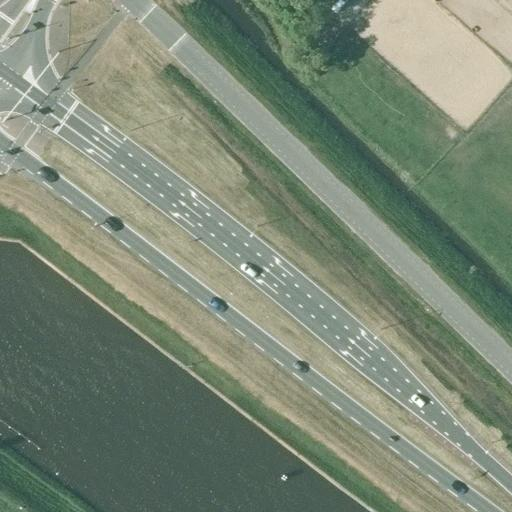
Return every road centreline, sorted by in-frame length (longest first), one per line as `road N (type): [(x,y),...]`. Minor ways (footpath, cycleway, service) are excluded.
road 1 (primary): [(0,141),(490,511)]
road 2 (unclassified): [(132,0),(511,366)]
road 3 (primary): [(511,483),(346,332),(127,165)]
road 4 (primary): [(127,165),(104,127),(40,64),(37,0)]
road 5 (primary): [(127,165),(0,70)]
